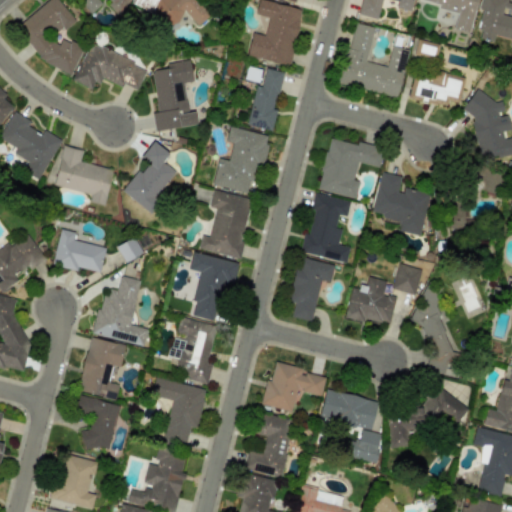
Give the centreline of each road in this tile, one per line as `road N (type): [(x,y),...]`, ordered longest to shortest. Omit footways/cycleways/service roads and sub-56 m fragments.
road 1 (residential): [(203,511),(335,0)]
road 2 (residential): [(15,511),(54,356),(54,306)]
road 3 (residential): [(251,327),(386,362)]
road 4 (residential): [(0,57),(42,94),(113,127)]
road 5 (residential): [(309,104),(395,129),(429,151)]
